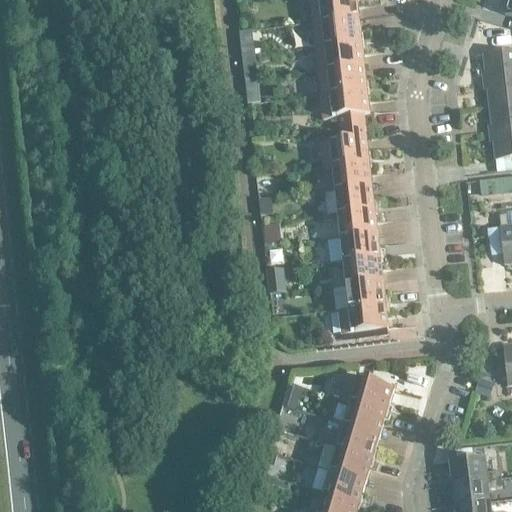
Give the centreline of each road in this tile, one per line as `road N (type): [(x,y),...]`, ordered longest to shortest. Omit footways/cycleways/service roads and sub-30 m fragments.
road 1 (residential): [(442,317),(410,96),(438,0)]
road 2 (primary): [(24,511),(0,271)]
road 3 (residential): [(442,317),(447,373),(407,487),(410,511)]
